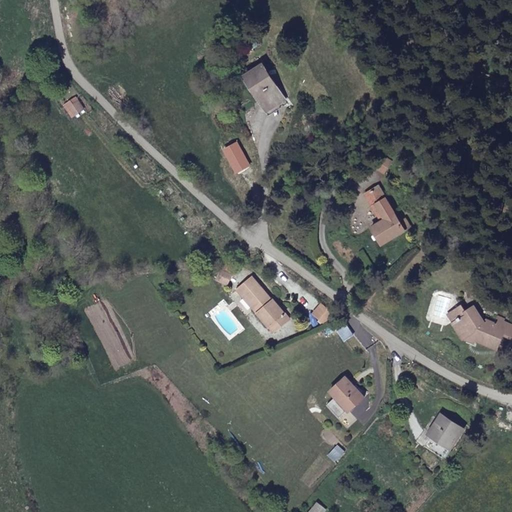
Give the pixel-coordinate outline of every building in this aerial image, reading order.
[(287,92),(271,66),(255,76),(271,102),(287,92)] [(83,97),(73,104),(78,113),(89,106),(83,97)] [(375,159),(387,168),(395,157),(383,148),(375,159)] [(383,239),(408,225),(412,222),(408,215),(401,218),(381,182),(369,189),(382,212),(386,211),(388,215),(384,217),(373,223),(383,239)] [(268,318),(286,307),(279,300),(277,300),(257,277),(246,287),(263,304),(259,308),(268,318)] [(263,304),(246,287),(243,290),(259,308),(263,304)] [(291,315),(286,307),(268,318),(277,328),(291,315)] [(463,307),(448,315),(453,323),(452,324),(463,341),(468,339),(498,352),(504,337),(511,340),(511,328),(495,322),(494,326),(485,323),(482,324),(473,308),(465,312),(463,307)] [(297,322),(291,315),(277,328),(281,334),(297,322)] [(331,394),(350,415),(365,400),(347,379),(331,394)] [(445,420),(434,435),(451,449),(463,434),(445,420)] [(321,501),(311,511),(326,511),(329,508),(321,501)]
